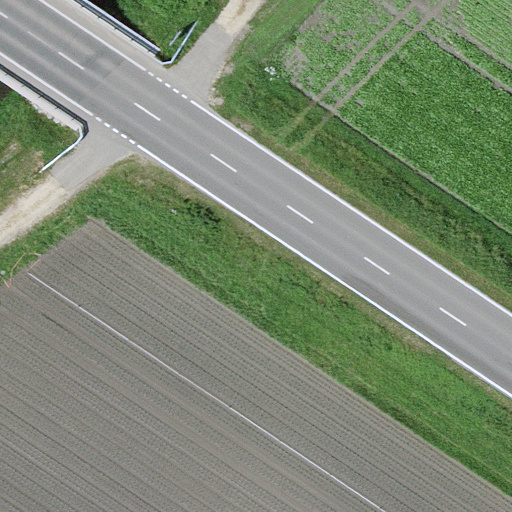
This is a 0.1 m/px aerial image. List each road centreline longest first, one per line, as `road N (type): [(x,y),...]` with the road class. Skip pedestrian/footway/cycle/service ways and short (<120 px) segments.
road 1 (primary): [(511,360),(0,14)]
road 2 (track): [(0,244),(58,208),(154,122),(252,0)]
